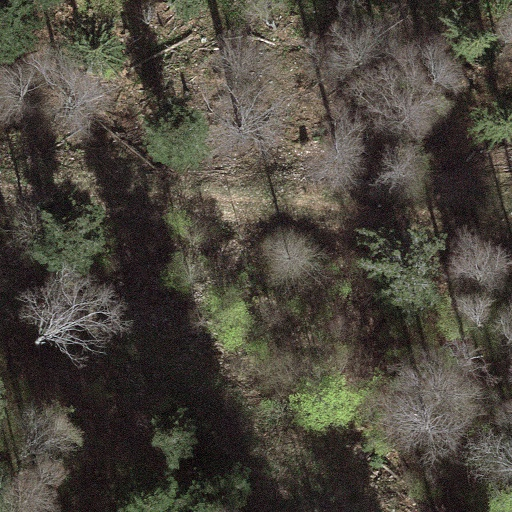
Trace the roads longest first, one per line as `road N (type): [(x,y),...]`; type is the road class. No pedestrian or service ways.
road 1 (track): [(0,181),(511,219)]
road 2 (track): [(331,511),(237,427),(113,346),(0,295)]
